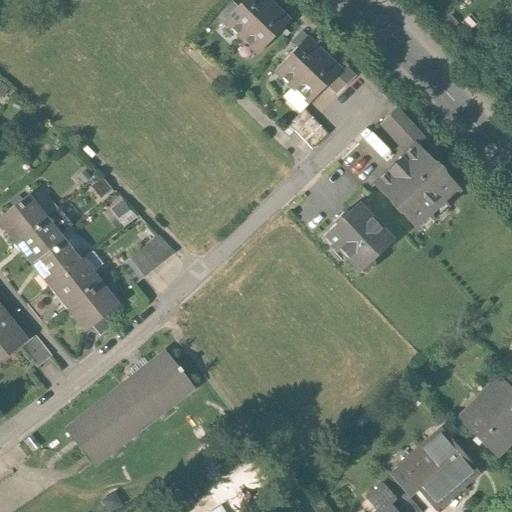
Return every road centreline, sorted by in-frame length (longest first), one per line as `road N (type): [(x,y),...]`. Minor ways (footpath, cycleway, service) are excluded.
road 1 (residential): [(0,446),(163,312),(369,113)]
road 2 (secondary): [(355,0),(511,168)]
